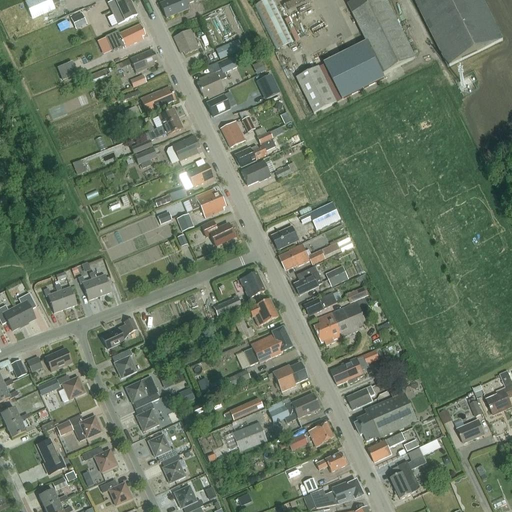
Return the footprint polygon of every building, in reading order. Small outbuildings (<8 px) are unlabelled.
[(50,0),(31,0),(26,3),(33,20),(54,10),(50,0)] [(119,25),(137,17),(129,0),(117,0),(109,4),(119,25)] [(198,0),(171,0),(161,5),(167,19),(188,10),(186,5),(198,0)] [(273,0),(268,0),(255,7),(278,52),(289,47),(295,44),(273,0)] [(349,6),(368,44),(384,76),(416,60),(386,0),(360,0),(356,2),(349,6)] [(414,0),(449,68),(504,41),(483,0),(414,0)] [(82,14),(71,19),(77,30),(87,25),(82,14)] [(146,36),(141,25),(120,35),(125,46),(126,48),(144,40),(143,37),(146,36)] [(174,38),(182,54),(184,53),(186,56),(200,50),(191,30),(174,38)] [(118,32),(105,38),(111,53),(125,46),(120,35),(118,32)] [(216,50),(220,61),(242,51),(238,41),(216,50)] [(311,53),(324,46),(321,42),(308,48),(311,53)] [(366,43),(325,64),(343,101),(385,80),(366,43)] [(126,62),(116,67),(118,71),(128,66),(128,67),(133,64),(137,74),(156,66),(155,63),(158,62),(152,51),(126,62)] [(233,59),(218,66),(221,72),(222,74),(224,73),(236,68),(233,59)] [(260,63),(252,67),(256,76),(264,72),(260,63)] [(320,69),(298,80),(315,115),(337,104),(320,69)] [(107,70),(89,77),(91,83),(109,75),(107,70)] [(224,79),(226,78),(224,73),(222,74),(221,72),(216,74),(220,82),(224,79)] [(201,83),(198,84),(205,99),(208,98),(209,101),(225,93),(224,90),(228,88),(224,79),(220,82),(216,74),(215,73),(199,80),(201,83)] [(270,76),(256,83),(265,101),(279,95),(270,76)] [(144,77),(131,82),(134,89),(147,83),(144,77)] [(177,101),(172,90),(171,90),(170,88),(141,100),(147,114),(177,101)] [(135,93),(120,99),(121,102),(140,95),(139,92),(138,92),(135,93)] [(223,97),(207,105),(214,118),(230,110),(223,97)] [(126,111),(124,112),(125,113),(128,120),(128,122),(131,121),(140,117),(136,107),(126,111)] [(164,127),(179,120),(175,110),(159,117),(164,127)] [(287,113),(280,116),(285,126),(291,123),(287,113)] [(117,116),(114,118),(117,125),(121,124),(127,121),(123,114),(117,116)] [(255,130),(249,118),(243,121),(249,133),(255,130)] [(168,137),(184,130),(179,120),(164,127),(156,130),(155,131),(150,133),(149,133),(149,134),(152,142),(167,135),(168,137)] [(222,130),(231,149),(246,142),(236,123),(222,130)] [(152,125),(146,128),(149,133),(150,133),(155,131),(152,125)] [(282,128),(271,133),(274,138),(284,133),(282,128)] [(118,133),(111,136),(114,142),(121,139),(118,133)] [(262,145),(266,153),(276,148),(273,140),(275,140),(274,138),(271,133),(258,139),(261,145),(262,145)] [(295,144),(302,140),(299,134),(292,137),(295,144)] [(103,136),(96,140),(101,151),(108,148),(103,136)] [(168,150),(167,153),(172,165),(174,163),(175,164),(179,162),(180,163),(199,154),(198,150),(201,149),(195,137),(173,147),(168,150)] [(150,141),(132,148),(135,154),(153,147),(150,141)] [(257,162),(257,161),(268,156),(263,147),(259,149),(258,147),(236,157),(241,169),(257,162)] [(285,158),(297,154),(294,147),(282,151),(285,158)] [(154,149),(136,156),(139,166),(158,158),(154,149)] [(115,151),(103,156),(106,164),(118,159),(115,151)] [(78,176),(86,173),(81,161),(73,165),(78,176)] [(249,187),(259,182),(260,184),(271,178),(264,163),(242,173),(249,187)] [(289,168),(276,173),(279,180),(297,172),(294,164),(289,167),(289,168)] [(194,189),(195,188),(214,180),(207,165),(187,174),(194,189)] [(189,202),(183,205),(187,213),(193,211),(193,212),(201,208),(201,209),(223,199),(220,192),(217,193),(215,190),(196,198),(188,202),(189,202)] [(169,196),(155,202),(157,208),(172,202),(169,196)] [(223,199),(201,209),(206,220),(225,211),(224,208),(227,207),(223,199)] [(333,204),(301,219),(304,226),(313,221),(318,231),(341,221),(333,204)] [(172,221),(170,215),(169,213),(157,218),(161,226),(172,221)] [(189,215),(177,220),(182,233),(194,228),(189,215)] [(128,226),(129,232),(124,233),(126,238),(142,233),(141,231),(139,231),(137,223),(128,226)] [(217,230),(213,223),(202,228),(207,239),(211,237),(217,248),(235,239),(229,225),(217,230)] [(300,242),(293,228),(273,238),(280,251),(300,242)] [(184,236),(177,238),(181,248),(188,245),(184,236)] [(348,237),(337,242),(338,244),(342,252),(343,253),(354,248),(348,237)] [(313,266),(342,252),(338,244),(331,247),(312,257),(310,252),(307,253),(304,246),(291,252),(291,253),(280,258),(287,272),(298,267),(298,268),(312,262),(313,266)] [(144,265),(159,258),(153,246),(116,264),(122,275),(136,268),(133,262),(141,259),(144,265)] [(299,282),(295,284),(301,297),(320,288),(319,286),(323,284),(315,268),(297,277),(299,282)] [(95,273),(90,275),(92,281),(94,280),(100,298),(112,294),(106,276),(97,279),(95,273)] [(241,280),(249,300),(266,292),(257,273),(241,280)] [(65,274),(56,277),(58,282),(59,282),(67,279),(65,274)] [(330,281),(329,282),(332,289),(348,281),(345,274),(330,281)] [(83,277),(79,279),(81,286),(83,285),(89,302),(100,298),(94,280),(92,281),(86,283),(83,277)] [(56,287),(56,288),(58,294),(60,293),(66,310),(78,306),(72,289),(63,292),(60,286),(56,287)] [(49,290),(44,292),(47,298),(48,298),(54,314),(66,310),(60,293),(58,294),(51,296),(49,290)] [(366,291),(347,299),(350,304),(368,297),(366,291)] [(22,305),(15,308),(25,326),(36,320),(32,311),(37,308),(30,294),(19,300),(22,305)] [(234,299),(214,308),(218,317),(242,307),(238,296),(234,298),(234,299)] [(320,300),(305,307),(310,318),(325,311),(324,310),(329,308),(336,305),(336,303),(335,301),(332,296),(320,301),(320,300)] [(249,309),(254,319),(255,319),(259,328),(279,319),(270,300),(249,309)] [(321,325),(315,328),(322,344),(325,343),(327,347),(335,344),(334,341),(343,337),(344,339),(361,332),(360,329),(365,327),(366,330),(369,328),(363,314),(369,312),(367,307),(361,309),(358,303),(319,320),(321,325)] [(6,306),(0,309),(0,320),(3,326),(8,323),(13,332),(25,326),(15,308),(9,311),(6,306)] [(248,330),(243,319),(234,323),(243,342),(255,336),(252,329),(248,330)] [(133,320),(125,323),(126,326),(128,331),(130,335),(138,331),(133,320)] [(389,324),(378,328),(381,334),(392,329),(389,324)] [(119,329),(118,329),(118,331),(119,330),(121,334),(128,331),(126,326),(119,329)] [(272,334),(273,336),(251,346),(253,349),(244,353),(250,367),(259,363),(260,365),(283,354),(282,353),(294,348),(284,328),(272,334)] [(118,331),(102,338),(108,351),(125,344),(125,342),(121,334),(119,330),(118,331)] [(66,349),(45,358),(52,373),(72,364),(66,349)] [(126,359),(115,364),(122,380),(138,373),(131,357),(133,356),(130,351),(124,354),(126,359)] [(332,372),(338,387),(349,383),(351,385),(359,382),(358,380),(365,377),(363,372),(370,369),(369,366),(380,361),(376,352),(342,366),(343,367),(332,372)] [(28,362),(27,363),(29,368),(30,368),(40,363),(38,358),(28,362)] [(11,364),(6,366),(7,368),(9,373),(13,371),(17,378),(26,374),(20,360),(11,364)] [(309,379),(301,364),(291,369),(290,367),(273,375),(282,393),(297,387),(296,385),(309,379)] [(230,380),(229,380),(233,388),(251,380),(247,372),(236,377),(230,380)] [(511,381),(508,372),(501,375),(507,389),(498,393),(499,396),(487,401),(494,417),(511,408),(511,406),(509,400),(511,398),(511,381)] [(12,380),(4,384),(0,375),(0,390),(6,387),(6,389),(13,385),(14,385),(12,380)] [(400,376),(389,381),(392,389),(404,384),(400,376)] [(410,377),(405,379),(407,386),(413,383),(410,377)] [(64,390),(69,401),(85,394),(78,378),(62,385),(64,390)] [(142,382),(126,389),(133,405),(134,405),(137,411),(138,410),(142,409),(152,403),(155,402),(159,400),(156,394),(158,393),(151,378),(142,382)] [(44,385),(37,388),(41,397),(48,394),(60,389),(56,380),(44,385)] [(9,396),(6,389),(6,387),(0,390),(0,405),(11,400),(12,401),(20,397),(18,392),(17,392),(9,396)] [(372,388),(348,399),(353,412),(373,403),(371,398),(376,396),(372,388)] [(69,401),(64,390),(59,392),(64,403),(69,401)] [(182,394),(180,395),(184,404),(184,405),(186,404),(196,400),(192,390),(182,394)] [(368,443),(376,439),(377,441),(419,422),(406,394),(366,412),(368,416),(358,421),(359,424),(356,425),(362,437),(364,436),(368,443)] [(270,414),(269,415),(273,425),(275,424),(290,417),(296,414),(299,420),(321,410),(314,395),(292,404),(286,407),(284,408),(270,414)] [(475,399),(469,401),(477,419),(484,416),(478,402),(477,403),(475,399)] [(260,400),(226,415),(228,420),(232,419),(234,422),(236,421),(264,409),(260,400)] [(137,417),(144,433),(160,426),(153,410),(155,410),(152,403),(142,409),(144,414),(138,416),(137,417)] [(20,418),(17,411),(15,409),(1,415),(7,428),(22,422),(22,423),(30,419),(28,415),(20,418)] [(446,423),(453,420),(448,410),(442,413),(446,423)] [(79,424),(86,440),(102,433),(95,417),(84,422),(79,424)] [(22,422),(7,428),(13,440),(26,434),(27,435),(36,430),(34,426),(25,430),(22,423),(22,422)] [(485,436),(479,422),(458,431),(464,445),(485,436)] [(56,429),(54,425),(53,423),(42,428),(45,434),(56,429)] [(335,439),(327,423),(309,432),(316,449),(324,445),(323,444),(335,439)] [(79,443),(86,440),(79,424),(72,427),(73,428),(76,434),(79,443)] [(259,424),(232,435),(233,437),(236,444),(238,449),(240,454),(267,443),(264,437),(259,424)] [(62,425),(57,427),(61,437),(66,435),(62,425)] [(303,435),(287,443),(292,453),(308,445),(303,435)] [(402,435),(369,451),(375,464),(393,456),(390,449),(406,442),(402,435)] [(164,436),(148,443),(156,459),(157,458),(158,458),(159,457),(162,463),(163,463),(167,461),(178,456),(175,449),(171,451),(164,436)] [(61,457),(59,458),(51,440),(38,446),(51,475),(67,468),(61,457)] [(416,441),(404,447),(408,453),(419,447),(416,441)] [(437,442),(421,450),(424,457),(441,449),(437,442)] [(421,450),(409,455),(412,462),(413,463),(416,461),(423,458),(424,457),(421,450)] [(104,453),(94,458),(101,473),(117,467),(110,451),(104,453)] [(85,455),(83,456),(86,462),(88,461),(93,459),(90,453),(85,455)] [(319,464),(316,465),(319,472),(322,470),(329,467),(332,473),(347,466),(341,453),(319,464)] [(213,454),(206,457),(209,464),(216,461),(213,454)] [(164,469),(163,469),(170,485),(186,478),(183,470),(179,462),(181,461),(179,456),(178,456),(167,461),(169,466),(164,468),(164,469)] [(421,491),(411,469),(408,464),(392,471),(396,478),(391,480),(401,501),(413,496),(413,495),(421,491)] [(483,467),(477,470),(481,477),(486,474),(483,467)] [(73,472),(65,476),(68,483),(76,479),(73,472)] [(64,479),(52,484),(56,492),(67,486),(64,479)] [(310,480),(304,482),(308,493),(316,490),(318,490),(316,484),(314,485),(312,479),(310,480)] [(338,506),(354,500),(364,496),(357,481),(348,485),(347,484),(332,490),(333,493),(326,496),(323,490),(311,495),(317,510),(338,506)] [(109,491),(109,492),(116,507),(132,500),(125,484),(118,487),(109,491)] [(191,487),(175,494),(182,510),(184,509),(185,508),(187,511),(192,511),(204,507),(201,501),(198,502),(191,487)] [(54,491),(40,498),(45,509),(59,503),(60,505),(69,501),(66,496),(58,500),(54,491)] [(243,497),(238,499),(241,507),(247,505),(243,497)] [(65,511),(63,511),(60,505),(59,503),(45,509),(46,511),(74,511),(73,509),(65,511)]
